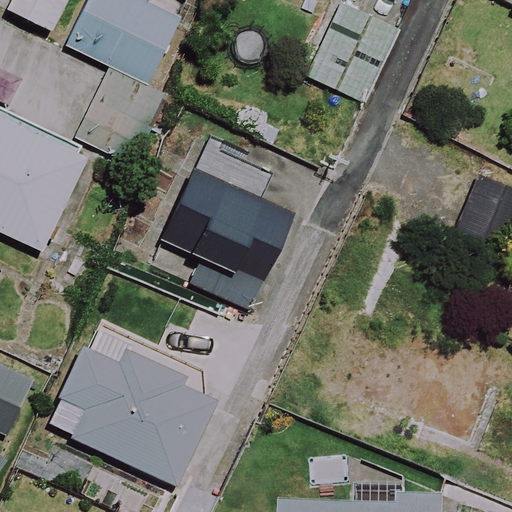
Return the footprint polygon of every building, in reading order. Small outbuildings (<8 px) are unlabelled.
[(64,0),(8,0),(3,11),(49,32),(64,0)] [(76,144),(132,171),(167,96),(143,85),(175,17),(140,0),(80,0),(59,45),(111,69),(76,144)] [(401,17),(363,0),(337,0),(301,77),(361,104),(401,17)] [(82,163),(0,123),(0,234),(39,253),(82,163)] [(265,179),(199,150),(158,242),(202,261),(191,286),(247,311),(288,218),(255,203),(265,179)] [(504,262),(511,244),(511,195),(475,179),(448,238),(504,262)] [(447,322),(492,342),(502,319),(511,323),(511,284),(473,266),(447,322)] [(502,374),(358,321),(328,402),(472,455),(502,374)] [(182,378),(87,335),(45,428),(174,486),(212,402),(178,387),(182,378)] [(0,429),(6,433),(34,380),(0,362),(0,429)] [(397,495),(356,493),(354,511),(306,511),(284,510),(284,511),(443,511),(444,510),(397,507),(397,495)]
